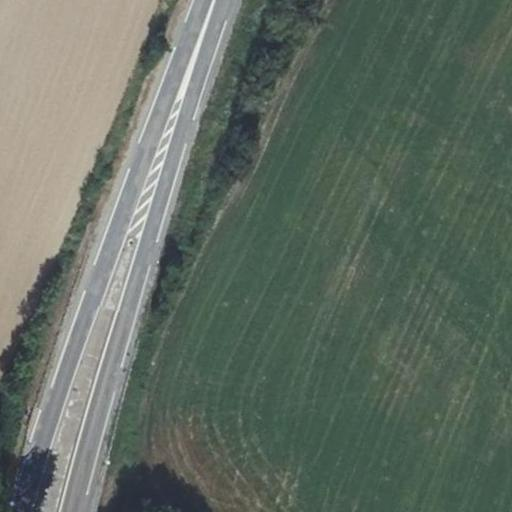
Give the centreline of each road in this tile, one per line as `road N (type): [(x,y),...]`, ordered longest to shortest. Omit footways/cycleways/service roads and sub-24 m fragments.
road 1 (primary): [(204,16),(113,217),(47,402),(18,511)]
road 2 (primary): [(69,511),(204,16)]
